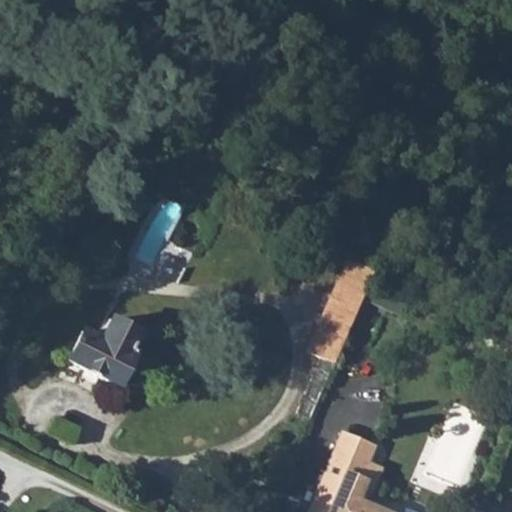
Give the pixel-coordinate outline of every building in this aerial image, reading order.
[(406,59),(398,71),(411,79),(418,66),(406,59)] [(340,278),(324,312),(328,314),(351,324),(366,288),(340,278)] [(328,314),(320,332),(343,342),(344,341),(351,324),(328,314)] [(136,335),(108,319),(96,340),(80,332),(64,358),(113,386),(128,359),(123,356),(136,335)] [(324,475),(308,511),(382,511),(357,501),(366,477),(362,475),(372,448),(341,435),(330,461),(344,467),(338,482),(324,475)]
